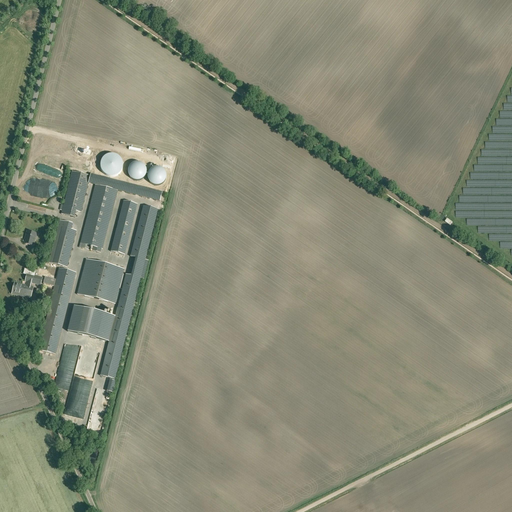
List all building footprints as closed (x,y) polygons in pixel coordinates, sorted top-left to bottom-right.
[(75,212),(80,213),(88,183),(90,176),(72,172),(61,214),(73,218),(75,212)] [(90,174),(90,176),(88,183),(95,185),(117,191),(160,202),(162,193),(90,174)] [(102,250),(117,191),(95,185),(80,244),(82,245),(81,249),(89,251),(90,247),(102,250)] [(123,201),(110,252),(124,255),(137,205),(123,201)] [(144,279),(148,261),(145,260),(157,210),(143,206),(130,257),(135,258),(133,268),(131,276),(126,275),(100,376),(115,379),(140,278),(144,279)] [(49,263),(66,267),(76,231),(71,230),(72,224),(59,220),(58,226),(49,263)] [(33,238),(34,234),(27,232),(26,236),(27,236),(25,244),(33,246),(35,238),(33,238)] [(85,259),(77,295),(115,305),(124,269),(85,259)] [(38,352),(54,357),(76,273),(59,269),(38,352)] [(15,282),(14,283),(12,294),(31,299),(33,288),(31,287),(32,283),(40,286),(42,279),(26,275),(24,282),(26,283),(25,285),(15,282)] [(54,287),(55,280),(45,278),(43,284),(54,287)] [(73,307),(67,332),(109,342),(115,317),(73,307)] [(83,419),(91,384),(71,380),(64,415),(83,419)] [(85,432),(100,435),(110,392),(112,393),(115,381),(107,380),(105,390),(95,388),(85,432)]
